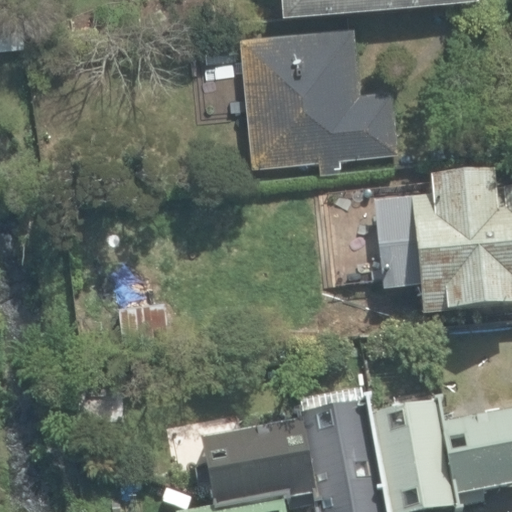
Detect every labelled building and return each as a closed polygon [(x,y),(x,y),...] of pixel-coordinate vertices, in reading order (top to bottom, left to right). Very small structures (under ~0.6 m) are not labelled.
[(318,157),(320,170),(341,168),(339,155),(398,149),(392,86),(360,89),(353,23),(239,34),(252,163),(318,157)] [(422,289),(425,317),(511,309),(511,194),(497,196),(495,175),(429,181),(430,199),(373,205),(381,293),(422,289)] [(119,313),(123,348),(169,343),(165,308),(119,313)] [(252,349),(254,368),(282,365),(279,345),(252,349)] [(387,511),(369,415),(365,389),(298,401),(302,423),(315,506),(315,511),(387,511)] [(451,511),(457,511),(442,423),(438,404),(369,415),(387,511),(451,511)] [(511,411),(442,423),(457,511),(483,507),(481,494),(511,488),(511,411)] [(315,506),(302,423),(201,440),(205,468),(194,470),(197,487),(208,485),(212,510),(285,497),(287,511),(315,506)] [(162,501),(185,510),(190,497),(166,489),(162,501)] [(285,497),(212,510),(198,511),(286,511),(287,511),(285,497)]
